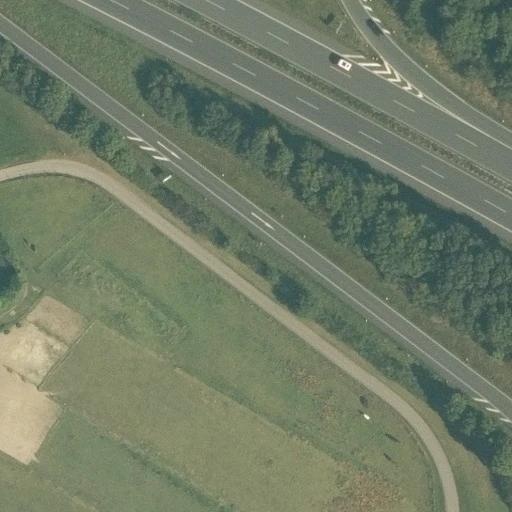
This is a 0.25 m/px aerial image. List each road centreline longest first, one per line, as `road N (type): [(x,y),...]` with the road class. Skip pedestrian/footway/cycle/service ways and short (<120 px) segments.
road 1 (motorway): [(0,28),(511,420)]
road 2 (residential): [(452,511),(434,446),(402,407),(81,169)]
road 3 (motorway): [(100,0),(511,217)]
road 4 (motorway): [(511,165),(200,0)]
road 5 (motorway): [(511,133),(427,84),(375,37),(349,0)]
